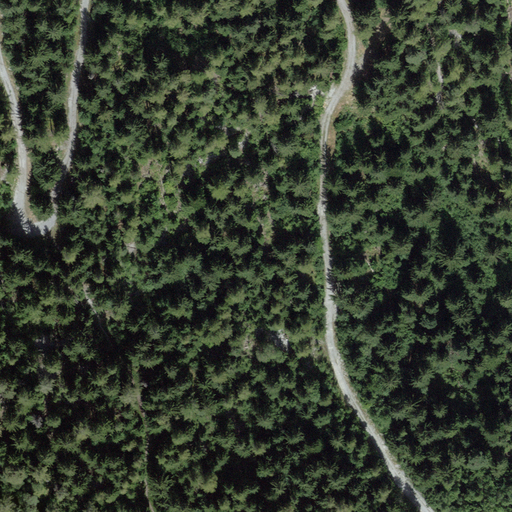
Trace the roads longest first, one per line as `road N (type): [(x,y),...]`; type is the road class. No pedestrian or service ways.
road 1 (track): [(424,511),(346,390),(331,342),(325,133),(350,60),(341,0)]
road 2 (track): [(86,0),(71,143),(51,224),(37,230),(22,214),(17,120),(0,66)]
